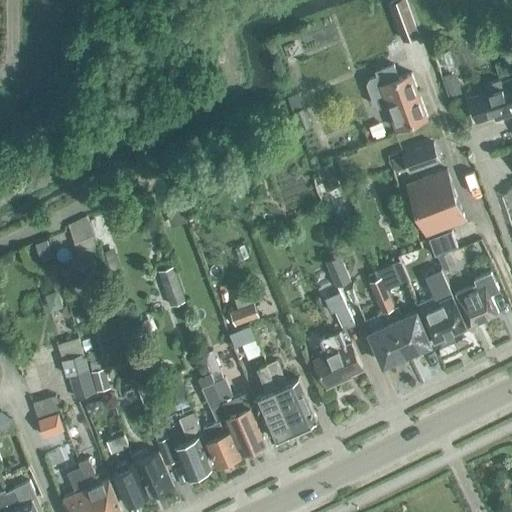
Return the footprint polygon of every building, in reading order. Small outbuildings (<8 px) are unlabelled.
[(420,34),(407,0),(392,0),(389,1),(403,40),(420,34)] [(411,72),(398,77),(393,64),(380,68),(382,73),(369,78),(367,83),(375,104),(380,106),(387,103),(396,128),(427,116),(411,72)] [(458,81),(447,85),(450,95),(461,91),(458,81)] [(508,104),(511,102),(511,84),(469,98),(476,119),(494,113),(496,119),(511,114),(508,104)] [(286,97),(300,131),(312,125),(299,92),(286,97)] [(270,149),(266,137),(253,142),(258,154),(270,149)] [(410,170),(440,159),(433,142),(403,153),(410,170)] [(317,168),(325,191),(340,185),(331,162),(317,168)] [(466,219),(446,168),(408,182),(427,234),(466,219)] [(361,184),(349,188),(354,200),(365,196),(361,184)] [(165,208),(171,227),(187,221),(180,202),(165,208)] [(67,225),(82,262),(97,256),(94,249),(99,247),(87,217),(67,225)] [(114,250),(104,254),(110,272),(120,268),(114,250)] [(337,284),(350,279),(339,255),(327,260),(337,284)] [(93,263),(74,270),(80,286),(99,279),(93,263)] [(172,304),(186,299),(175,264),(161,268),(172,304)] [(490,293),(499,289),(491,271),(474,279),(476,283),(456,292),(470,324),(498,312),(490,293)] [(396,360),(398,357),(407,353),(394,320),(389,309),(390,309),(388,305),(393,303),(381,276),(370,281),(383,312),(379,313),(384,325),(370,331),(384,363),(388,361),(391,362),(396,360)] [(331,313),(336,311),(344,328),(355,323),(345,302),(340,291),(325,298),(331,313)] [(421,308),(435,340),(467,326),(453,294),(438,301),(435,294),(419,302),(421,308)] [(235,323),(258,315),(254,303),(230,311),(235,323)] [(394,320),(407,353),(417,348),(420,349),(425,347),(427,344),(431,342),(417,310),(402,316),(398,305),(394,307),(393,303),(388,305),(390,309),(389,309),(394,320)] [(250,325),(237,330),(242,344),(256,339),(250,325)] [(340,377),(362,367),(351,343),(347,345),(340,330),(320,339),(327,354),(314,360),(326,386),(341,379),(340,377)] [(62,359),(75,398),(96,391),(83,352),(62,359)] [(266,363),(295,428),(317,419),(298,376),(287,382),(277,359),(266,363)] [(254,396),(273,438),(295,428),(266,363),(257,367),(268,390),(254,396)] [(91,372),(96,391),(110,388),(105,368),(91,372)] [(179,374),(165,378),(175,410),(190,405),(188,399),(186,400),(184,396),(187,395),(179,374)] [(266,442),(250,405),(239,410),(225,377),(213,382),(222,402),(228,415),(228,416),(244,451),(266,442)] [(203,387),(211,406),(217,420),(202,426),(207,438),(218,463),(241,453),(230,429),(231,428),(226,416),(228,416),(228,415),(222,402),(218,392),(213,382),(203,387)] [(194,411),(180,417),(189,438),(175,444),(188,477),(211,467),(203,448),(208,446),(194,411)] [(57,413),(38,419),(44,436),(62,430),(57,413)] [(107,440),(112,452),(129,446),(124,434),(107,440)] [(178,460),(169,436),(157,441),(166,464),(178,460)] [(136,463),(150,494),(173,483),(159,450),(149,454),(147,448),(132,454),(135,461),(136,463)] [(81,466),(99,511),(120,511),(122,511),(109,477),(99,481),(89,457),(80,461),(81,466)] [(150,494),(136,463),(112,473),(126,505),(150,494)] [(68,471),(75,491),(63,496),(68,511),(99,511),(81,466),(68,471)] [(5,491),(15,511),(40,511),(33,497),(37,495),(29,480),(15,487),(5,491)] [(0,488),(0,511),(15,511),(5,491),(4,487),(0,488)]
